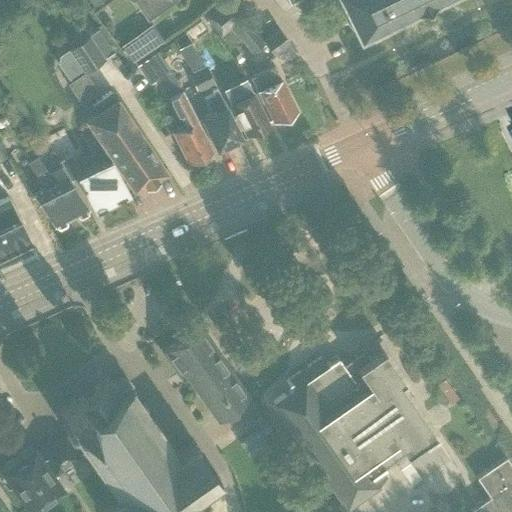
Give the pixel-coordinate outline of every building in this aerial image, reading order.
[(130,0),(131,1),(131,0),(133,0),(147,20),(175,0),(130,0)] [(263,40),(232,0),(227,0),(209,14),(222,31),(230,24),(251,51),(264,41),(263,40)] [(339,0),(349,19),(358,37),(360,36),(360,38),(439,0),(339,0)] [(119,43),(130,60),(161,38),(150,22),(119,43)] [(278,29),(263,40),(264,41),(271,52),(287,40),(278,29)] [(97,47),(87,33),(66,48),(82,71),(66,82),(80,102),(97,91),(83,70),(103,56),(97,47)] [(107,41),(97,47),(103,56),(113,50),(107,41)] [(148,80),(168,67),(157,51),(137,64),(148,80)] [(215,83),(210,74),(204,63),(186,72),(196,92),(215,83)] [(271,65),(260,71),(249,76),(261,101),(263,100),(273,120),(280,117),(281,119),(295,112),(294,110),(295,109),(280,79),(278,80),(271,65)] [(234,83),(223,88),(231,103),(229,104),(236,119),(238,118),(246,133),(255,129),(258,130),(263,127),(265,124),(268,123),(257,101),(252,92),(245,78),(234,83)] [(216,150),(240,138),(216,87),(211,89),(213,93),(204,97),(211,112),(201,117),(216,150)] [(109,161),(124,188),(130,185),(132,189),(166,170),(116,96),(115,97),(110,89),(91,102),(96,110),(84,118),(112,159),(109,161)] [(200,127),(185,96),(181,89),(167,96),(175,113),(179,111),(185,124),(172,130),(188,161),(189,160),(190,162),(204,155),(203,153),(210,150),(199,128),(200,127)] [(2,112),(1,113),(0,113),(0,128),(9,123),(2,112)] [(124,188),(109,161),(109,160),(81,173),(71,153),(59,159),(69,179),(76,175),(93,208),(102,204),(102,202),(112,198),(116,198),(121,196),(123,192),(125,191),(124,188)] [(32,158),(70,215),(75,213),(78,217),(87,213),(86,208),(87,207),(67,177),(56,182),(50,171),(48,172),(37,155),(32,158)] [(70,215),(32,158),(27,161),(45,188),(32,194),(52,224),(54,223),(57,226),(65,222),(65,218),(70,215)] [(0,253),(29,240),(7,196),(0,199),(0,253)] [(238,400),(246,395),(197,325),(162,349),(178,373),(183,369),(216,416),(224,410),(226,414),(241,404),(238,400)] [(321,355),(285,380),(290,388),(272,401),(345,505),(385,476),(380,469),(394,459),(413,487),(422,480),(403,453),(433,432),(405,393),(410,390),(381,348),(355,367),(359,372),(351,377),(336,355),(326,362),(321,355)] [(64,437),(76,455),(79,459),(87,454),(92,462),(89,464),(90,466),(93,464),(94,465),(92,467),(100,479),(103,477),(104,478),(101,481),(102,483),(105,480),(116,495),(102,505),(100,501),(98,503),(100,506),(97,508),(98,510),(102,508),(104,511),(207,511),(207,504),(208,504),(207,502),(206,502),(202,497),(213,489),(208,483),(213,479),(215,483),(217,481),(215,478),(218,476),(217,474),(213,476),(191,445),(194,442),(193,441),(190,443),(188,440),(186,441),(188,444),(175,454),(164,439),(168,436),(166,435),(163,437),(162,436),(165,434),(156,421),(153,423),(153,422),(156,420),(155,418),(151,420),(141,405),(144,403),(143,401),(140,403),(129,388),(132,386),(131,384),(130,385),(130,383),(127,378),(121,378),(113,384),(108,377),(75,400),(75,399),(59,411),(66,421),(63,423),(62,427),(64,429),(67,430),(65,431),(67,433),(70,430),(71,432),(64,437)] [(260,429),(267,424),(260,413),(252,419),(260,429)] [(257,429),(239,442),(249,456),(267,443),(257,429)] [(76,455),(64,437),(43,450),(39,444),(34,449),(31,445),(0,466),(0,468),(0,469),(0,468),(0,478),(4,484),(10,485),(11,484),(27,507),(59,485),(51,473),(76,455)] [(511,511),(511,465),(505,455),(475,476),(489,496),(469,510),(470,511),(511,511)]
